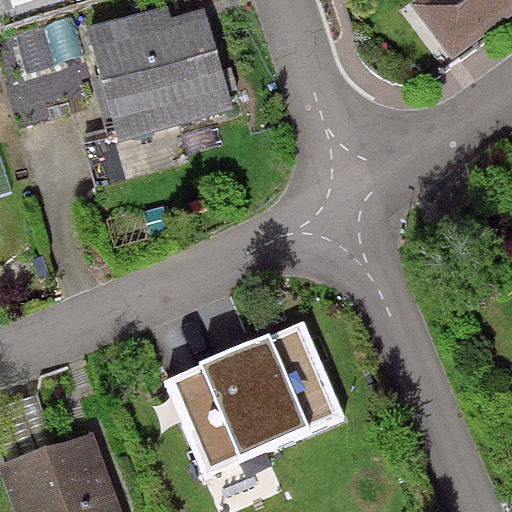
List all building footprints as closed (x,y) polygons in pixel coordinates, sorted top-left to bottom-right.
[(511,0),(415,0),(410,4),(452,62),(511,18),(511,0)] [(165,8),(80,33),(111,139),(83,147),(96,190),(189,163),(179,127),(236,111),(207,12),(169,23),(165,8)] [(496,230),(459,221),(452,252),(489,261),(496,230)] [(303,327),(160,385),(200,484),(344,427),(303,327)] [(115,511),(87,441),(0,475),(0,502),(3,511),(115,511)]
